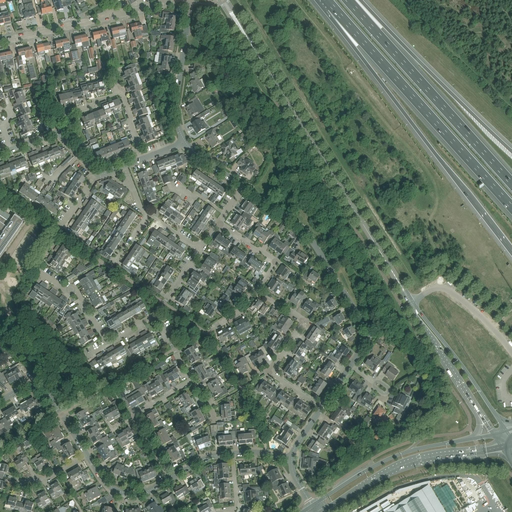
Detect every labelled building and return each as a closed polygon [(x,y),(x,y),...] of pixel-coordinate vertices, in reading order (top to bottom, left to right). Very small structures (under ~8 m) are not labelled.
[(22,0),(23,3),(24,4),(19,5),(22,17),(24,16),(25,19),(30,17),(25,0),(22,0)] [(25,0),(30,17),(35,16),(34,9),(33,9),(31,2),(32,2),(31,0),(25,0)] [(46,0),(43,0),(47,13),(52,12),(51,7),(50,4),(48,4),(46,0)] [(52,0),(55,8),(56,8),(57,11),(63,9),(63,8),(72,5),(70,0),(71,0),(70,0),(52,0)] [(1,13),(2,16),(4,24),(6,23),(7,26),(11,24),(8,11),(1,13)] [(162,17),(162,19),(164,19),(163,23),(167,23),(174,24),(175,18),(171,17),(169,17),(169,13),(163,12),(162,17)] [(146,26),(142,27),(141,23),(135,24),(139,39),(142,38),(141,35),(148,33),(146,26)] [(173,31),(174,24),(167,23),(166,27),(161,26),(160,32),(161,32),(166,34),(167,30),(173,31)] [(135,24),(130,26),(132,33),(134,33),(135,36),(136,40),(139,39),(135,24)] [(118,28),(119,35),(120,38),(120,39),(125,38),(126,43),(130,42),(128,32),(125,33),(124,27),(118,28)] [(113,39),(120,38),(119,35),(118,28),(111,30),(112,36),(113,39)] [(105,31),(99,33),(100,39),(101,42),(106,41),(108,47),(112,46),(110,40),(109,35),(106,36),(105,31)] [(99,33),(92,34),(94,40),(96,40),(98,48),(102,47),(101,42),(100,39),(99,33)] [(82,46),(82,47),(89,46),(87,35),(84,36),(84,34),(80,35),(81,43),(82,46)] [(76,36),(76,38),(73,38),(75,45),(77,44),(78,47),(82,46),(81,43),(80,35),(76,36)] [(165,37),(161,36),(160,39),(164,40),(164,43),(173,45),(174,42),(174,40),(174,38),(165,37)] [(61,41),(63,47),(63,51),(70,50),(68,39),(61,41)] [(59,52),(63,51),(63,47),(61,41),(55,42),(56,49),(58,48),(59,52)] [(168,51),(172,52),(173,45),(165,44),(164,43),(163,47),(159,46),(159,50),(157,50),(157,53),(159,53),(165,54),(166,51),(168,51)] [(39,46),(36,47),(37,53),(38,53),(39,56),(45,55),(44,51),(42,45),(43,45),(42,44),(38,44),(39,46)] [(30,48),(24,49),(25,56),(26,59),(33,58),(32,54),(30,48)] [(25,56),(24,49),(17,51),(19,57),(16,58),(17,65),(21,64),(22,66),(23,66),(22,61),(26,60),(26,59),(25,56)] [(12,52),(5,54),(6,60),(7,60),(8,67),(14,65),(12,59),(13,58),(12,52)] [(158,63),(162,64),(171,65),(171,64),(170,64),(171,58),(167,58),(168,54),(165,54),(159,53),(158,63)] [(0,61),(3,61),(4,65),(5,65),(6,70),(9,70),(8,67),(7,60),(6,60),(5,54),(0,54),(0,61)] [(121,77),(122,79),(134,75),(137,74),(137,73),(135,68),(136,68),(135,64),(134,64),(129,66),(124,68),(126,72),(124,72),(125,76),(121,77)] [(170,65),(170,66),(171,65),(162,64),(162,67),(157,66),(156,72),(156,73),(164,74),(165,71),(169,71),(170,65)] [(33,66),(28,67),(31,80),(36,78),(33,66)] [(204,87),(197,77),(195,72),(190,76),(193,81),(190,83),(193,89),(192,89),(195,93),(204,87)] [(137,80),(134,75),(122,79),(123,82),(127,80),(128,83),(137,80)] [(127,90),(139,86),(137,80),(128,83),(129,87),(126,88),(127,90)] [(80,83),(81,88),(81,91),(82,96),(86,95),(87,99),(89,98),(86,86),(85,82),(80,83)] [(98,83),(92,84),(94,93),(97,93),(98,96),(101,96),(98,83)] [(141,91),(139,86),(127,90),(127,93),(131,91),(132,94),(132,95),(139,92),(139,91),(141,91)] [(82,96),(81,91),(81,88),(75,89),(75,90),(78,105),(81,104),(80,101),(83,100),(82,96)] [(14,98),(15,101),(24,97),(22,92),(23,92),(21,89),(8,92),(11,99),(14,98)] [(69,91),(70,93),(72,102),(75,102),(76,105),(78,105),(75,90),(69,91)] [(200,93),(203,99),(208,96),(205,91),(200,93)] [(139,92),(132,95),(132,94),(130,95),(131,98),(128,100),(129,102),(141,97),(139,92)] [(64,108),(67,107),(64,95),(61,96),(60,93),(58,94),(60,105),(64,104),(64,108)] [(191,105),(186,108),(189,112),(188,113),(191,117),(193,116),(194,115),(198,113),(199,112),(197,108),(202,105),(198,99),(197,99),(195,96),(192,98),(188,101),(191,105)] [(26,103),(24,97),(15,101),(16,104),(13,105),(14,108),(26,103)] [(134,106),(143,103),(141,97),(129,102),(130,104),(133,103),(134,106)] [(119,112),(118,110),(121,108),(117,98),(114,99),(114,100),(112,101),(113,102),(117,113),(119,112)] [(109,117),(107,114),(110,113),(107,104),(106,101),(103,102),(103,104),(101,105),(103,110),(106,118),(109,117)] [(107,104),(110,113),(114,112),(115,114),(117,113),(113,102),(107,104)] [(28,108),(26,103),(14,108),(15,110),(18,108),(19,112),(28,108)] [(145,108),(143,103),(134,106),(136,109),(132,111),(133,113),(145,108)] [(30,114),(28,108),(19,112),(21,115),(17,116),(18,118),(27,115),(30,114)] [(145,108),(133,113),(134,115),(137,114),(139,117),(148,114),(145,108)] [(106,118),(103,110),(98,112),(102,123),(108,121),(106,119),(106,118)] [(92,114),(96,123),(97,126),(102,123),(98,112),(92,114)] [(96,123),(92,114),(87,116),(91,128),(93,127),(92,124),(96,123)] [(201,114),(198,116),(194,119),(196,122),(192,124),(196,129),(194,130),(197,134),(206,129),(200,119),(203,117),(202,116),(201,114)] [(29,121),(27,115),(18,118),(19,122),(16,123),(17,125),(29,121)] [(89,129),(91,128),(87,116),(81,118),(85,130),(89,129)] [(143,119),(138,121),(139,124),(136,126),(137,128),(149,123),(147,118),(143,119)] [(29,121),(17,125),(18,128),(21,126),(22,130),(31,126),(33,125),(31,120),(29,121)] [(151,129),(149,123),(137,128),(138,130),(141,129),(142,132),(151,129)] [(23,133),(20,134),(21,136),(26,134),(27,136),(28,136),(31,135),(32,134),(31,133),(33,132),(31,126),(22,130),(23,133)] [(154,128),(151,129),(142,132),(144,135),(140,137),(141,139),(153,134),(156,133),(154,128)] [(213,148),(217,145),(220,143),(216,136),(218,135),(214,129),(207,133),(209,137),(207,138),(213,148)] [(156,133),(153,134),(141,139),(142,141),(145,140),(147,143),(155,140),(154,137),(158,136),(157,133),(156,133)] [(127,140),(122,142),(127,154),(129,154),(128,150),(131,149),(127,140)] [(226,144),(221,147),(224,150),(222,151),(224,155),(226,154),(227,155),(229,159),(232,157),(234,157),(238,154),(239,156),(243,152),(241,149),(239,150),(238,149),(235,143),(232,140),(230,141),(226,144)] [(122,142),(117,144),(120,153),(123,152),(124,155),(127,154),(122,142)] [(120,153),(117,144),(111,146),(116,158),(118,158),(117,154),(120,153)] [(52,150),(55,158),(64,154),(62,149),(59,150),(58,148),(56,145),(51,147),(52,150)] [(116,158),(111,146),(106,148),(109,157),(112,156),(113,160),(116,158)] [(50,160),(55,158),(52,150),(51,151),(48,147),(45,148),(50,160)] [(43,154),(41,154),(45,165),(48,164),(47,161),(50,160),(45,148),(42,149),(43,154)] [(99,148),(93,150),(98,161),(101,160),(102,164),(105,163),(100,151),(99,148)] [(106,148),(100,151),(105,163),(107,162),(106,158),(109,157),(106,148)] [(45,165),(41,154),(39,155),(37,151),(34,152),(39,164),(40,167),(45,165)] [(33,166),(39,164),(34,152),(28,154),(33,166)] [(180,154),(174,157),(177,164),(178,167),(183,165),(187,164),(187,163),(184,157),(184,155),(183,155),(184,156),(181,157),(180,156),(180,154)] [(22,156),(17,158),(22,168),(25,167),(26,169),(29,168),(28,166),(27,166),(24,159),(23,159),(22,156)] [(166,160),(163,161),(166,168),(171,166),(168,159),(167,156),(166,157),(165,158),(166,160)] [(14,157),(11,158),(16,171),(21,168),(17,158),(15,159),(14,157)] [(168,159),(171,166),(173,170),(178,168),(177,164),(174,157),(168,159)] [(9,165),(7,165),(10,173),(16,171),(11,158),(8,160),(9,165)] [(241,159),(240,160),(238,164),(243,168),(241,170),(247,175),(249,173),(250,173),(251,174),(255,169),(253,168),(255,166),(246,160),(245,162),(241,159)] [(166,168),(163,161),(157,163),(161,174),(161,173),(166,171),(167,171),(165,169),(166,168)] [(3,162),(0,163),(6,178),(11,176),(10,173),(7,165),(5,166),(3,162)] [(142,173),(138,175),(140,181),(148,178),(147,175),(148,174),(147,172),(147,170),(141,172),(142,173)] [(197,170),(192,177),(197,181),(202,174),(197,170)] [(78,174),(75,178),(75,179),(81,184),(85,179),(78,174)] [(207,177),(202,174),(197,181),(202,184),(207,177)] [(201,187),(200,187),(205,191),(212,181),(207,177),(202,184),(201,187)] [(149,182),(148,178),(140,181),(143,186),(154,182),(153,180),(149,182)] [(71,184),(78,189),(81,184),(75,179),(73,182),(71,181),(69,183),(71,184)] [(101,182),(100,183),(100,184),(106,188),(103,192),(108,195),(116,184),(113,182),(109,179),(101,182)] [(212,191),(217,184),(212,181),(205,191),(206,192),(207,191),(210,194),(212,191)] [(142,193),(152,189),(156,188),(154,184),(155,183),(154,182),(143,186),(145,192),(142,193)] [(24,185),(22,188),(19,192),(24,195),(29,189),(30,186),(25,183),(24,185)] [(70,187),(68,189),(74,194),(78,189),(71,184),(69,183),(68,185),(70,187)] [(119,186),(116,184),(108,195),(113,199),(115,197),(122,186),(120,185),(119,186)] [(215,198),(213,200),(211,202),(212,203),(222,188),(217,184),(212,191),(215,193),(213,197),(215,198)] [(29,189),(24,195),(29,199),(34,192),(35,190),(35,189),(30,186),(29,189)] [(122,186),(115,197),(120,200),(121,198),(123,199),(129,191),(126,189),(125,190),(121,187),(122,186)] [(216,201),(219,196),(222,198),(227,191),(222,188),(212,203),(214,204),(216,201)] [(61,192),(64,195),(67,196),(71,199),(72,199),(73,199),(74,198),(74,197),(73,196),(74,194),(68,189),(66,192),(63,190),(62,189),(61,192)] [(146,194),(147,198),(155,195),(154,195),(156,194),(155,191),(153,192),(152,189),(142,193),(142,194),(143,194),(143,195),(146,194)] [(29,199),(34,202),(39,196),(34,192),(29,199)] [(34,202),(33,204),(38,208),(39,206),(40,205),(45,196),(43,195),(41,197),(39,196),(34,202)] [(155,195),(147,198),(149,203),(152,202),(152,203),(153,204),(155,204),(156,204),(157,203),(159,203),(160,202),(160,201),(156,198),(155,195)] [(46,196),(45,196),(40,205),(45,208),(49,202),(51,200),(46,196)] [(85,202),(98,211),(101,206),(92,200),(91,202),(86,199),(85,202)] [(49,202),(45,208),(50,212),(54,205),(55,203),(57,202),(54,200),(52,203),(49,202)] [(241,209),(244,211),(242,214),(251,219),(252,217),(248,214),(254,206),(253,206),(255,203),(250,200),(249,203),(246,201),(241,209)] [(86,208),(85,210),(94,216),(98,211),(85,202),(83,205),(86,208)] [(167,202),(162,208),(160,212),(165,215),(170,209),(172,205),(167,202)] [(54,205),(50,212),(55,215),(56,214),(56,213),(57,212),(59,209),(60,208),(57,206),(58,205),(55,203),(54,205)] [(209,206),(205,211),(212,216),(216,211),(209,206)] [(0,255),(23,222),(14,216),(11,220),(10,219),(13,215),(13,214),(11,217),(0,209),(0,255)] [(80,209),(78,212),(91,221),(94,216),(85,210),(84,211),(80,209)] [(175,212),(170,209),(165,215),(165,216),(164,217),(164,218),(164,219),(165,219),(167,219),(168,218),(170,219),(175,212)] [(122,213),(123,214),(133,221),(137,216),(130,211),(128,214),(123,210),(122,213)] [(205,211),(202,216),(209,221),(210,221),(211,219),(211,218),(212,216),(205,211)] [(80,218),(78,220),(88,226),(91,221),(78,212),(76,215),(80,218)] [(175,212),(170,219),(169,221),(170,222),(170,223),(173,225),(175,222),(180,215),(175,212)] [(125,219),(123,221),(130,226),(133,221),(123,214),(122,213),(120,214),(121,216),(125,219)] [(181,213),(180,215),(175,222),(180,226),(183,222),(185,219),(186,216),(181,213)] [(251,219),(242,214),(240,217),(237,215),(231,223),(236,226),(240,229),(243,224),(248,227),(249,226),(253,221),(251,219)] [(209,221),(202,216),(200,219),(197,217),(196,218),(195,219),(205,226),(209,221)] [(84,231),(88,226),(78,220),(77,221),(73,219),(71,222),(82,229),(84,231)] [(195,226),(204,232),(207,227),(205,226),(195,219),(194,221),(195,221),(193,225),(195,226)] [(118,222),(117,224),(127,231),(127,230),(128,229),(130,226),(123,221),(121,220),(120,222),(119,221),(118,222)] [(71,222),(69,224),(73,228),(72,230),(73,231),(71,233),(77,238),(78,238),(80,235),(80,234),(79,233),(82,229),(71,222)] [(256,226),(253,230),(254,230),(254,229),(256,231),(256,232),(253,235),(259,239),(259,240),(264,232),(266,228),(263,226),(261,224),(258,223),(256,226)] [(114,229),(114,230),(116,231),(117,232),(118,232),(123,236),(123,235),(125,233),(126,232),(127,231),(117,224),(116,225),(116,226),(114,229)] [(191,233),(194,235),(195,234),(198,236),(202,231),(203,232),(204,232),(195,226),(191,233)] [(156,241),(163,230),(161,228),(157,232),(155,231),(148,241),(154,244),(156,241)] [(270,241),(275,234),(267,228),(266,228),(259,240),(265,244),(268,239),(270,240),(270,241)] [(291,232),(289,234),(292,237),(294,238),(295,239),(297,236),(299,233),(292,229),(291,232)] [(161,244),(165,238),(164,236),(166,232),(163,230),(156,241),(154,244),(159,248),(161,244)] [(112,233),(111,235),(121,241),(122,240),(124,236),(123,235),(123,236),(118,232),(117,232),(115,235),(112,233)] [(216,247),(218,244),(220,246),(225,239),(223,238),(224,237),(220,234),(215,242),(212,240),(209,246),(212,248),(213,246),(215,247),(216,247)] [(278,241),(279,239),(279,237),(275,234),(270,241),(272,242),(273,242),(269,247),(275,251),(281,243),(278,241)] [(111,242),(117,246),(121,241),(111,235),(110,236),(113,239),(111,242)] [(161,244),(166,248),(173,237),(170,235),(167,239),(165,238),(161,244)] [(176,239),(173,237),(166,248),(171,251),(175,244),(174,243),(176,239)] [(227,249),(231,243),(225,239),(220,246),(224,249),(221,252),(226,255),(230,250),(229,251),(227,249)] [(104,244),(107,247),(114,251),(117,246),(111,242),(108,245),(105,243),(104,244)] [(175,256),(176,255),(183,244),(180,242),(177,245),(175,244),(171,251),(168,254),(173,258),(174,256),(175,256)] [(289,249),(290,248),(291,246),(286,242),(284,245),(281,243),(275,251),(281,255),(284,250),(287,252),(289,249)] [(183,244),(176,255),(175,256),(181,261),(186,254),(184,253),(185,251),(184,250),(186,246),(183,244)] [(58,245),(56,248),(66,255),(69,257),(70,257),(73,252),(63,245),(62,247),(58,245)] [(133,250),(140,254),(142,251),(145,253),(146,252),(143,249),(137,245),(133,250)] [(111,256),(114,251),(107,247),(104,252),(99,248),(96,251),(106,258),(108,255),(111,256)] [(57,254),(56,256),(63,260),(64,259),(66,260),(67,260),(69,257),(56,248),(54,250),(57,254)] [(232,252),(230,250),(226,255),(230,258),(231,256),(236,259),(241,252),(235,248),(232,252)] [(295,251),(290,248),(289,249),(287,252),(284,256),(288,259),(289,257),(295,261),(294,263),(303,269),(305,265),(304,264),(306,261),(307,261),(307,260),(308,258),(302,254),(302,255),(299,253),(298,256),(294,253),(295,251)] [(133,250),(130,255),(140,261),(141,259),(138,257),(140,254),(133,250)] [(247,256),(241,252),(236,259),(241,262),(240,264),(243,266),(246,261),(244,260),(247,256)] [(49,258),(59,265),(63,268),(66,263),(63,260),(56,256),(55,257),(51,255),(49,258)] [(126,260),(133,264),(135,261),(139,263),(140,261),(130,255),(126,260)] [(207,260),(205,264),(213,269),(217,264),(218,265),(221,262),(211,255),(210,255),(212,256),(210,259),(207,257),(205,259),(207,260)] [(250,267),(253,269),(258,262),(256,260),(257,259),(253,257),(249,264),(246,262),(247,261),(246,261),(243,266),(248,270),(250,267)] [(63,268),(59,265),(49,258),(47,260),(51,263),(50,266),(53,268),(52,269),(51,269),(58,274),(63,268)] [(128,268),(126,270),(131,274),(136,267),(133,264),(126,260),(123,265),(128,268)] [(264,265),(258,262),(253,269),(257,271),(254,274),(256,276),(255,277),(258,280),(262,274),(259,273),(264,265)] [(163,266),(167,268),(164,271),(171,276),(175,271),(168,266),(168,267),(164,264),(163,266)] [(210,274),(213,269),(205,264),(201,269),(205,272),(203,274),(208,277),(209,279),(212,275),(210,274)] [(282,266),(280,269),(276,274),(281,277),(285,280),(290,271),(282,266)] [(159,273),(158,274),(168,281),(171,276),(164,271),(162,275),(159,273)] [(193,276),(191,278),(199,283),(201,280),(203,282),(204,282),(205,282),(207,278),(209,279),(208,277),(203,274),(201,277),(194,272),(192,276),(193,276)] [(315,283),(317,280),(320,276),(313,272),(311,275),(306,272),(302,278),(311,283),(312,281),(315,283)] [(89,273),(84,276),(85,279),(80,282),(83,287),(90,283),(94,281),(89,274),(89,273)] [(298,282),(302,276),(297,273),(293,279),(298,282)] [(164,286),(168,281),(158,274),(157,276),(160,278),(158,281),(164,286)] [(245,291),(246,289),(247,289),(250,286),(243,281),(244,278),(240,275),(237,280),(237,281),(240,283),(238,286),(245,291)] [(199,288),(197,286),(199,283),(191,278),(187,284),(193,288),(192,291),(190,290),(192,291),(196,294),(199,290),(199,289),(199,288)] [(281,285),(283,287),(288,291),(291,292),(293,289),(290,288),(285,284),(281,281),(277,278),(275,281),(273,279),(267,288),(269,289),(269,290),(270,290),(275,293),(281,285)] [(94,281),(83,287),(86,292),(96,287),(97,286),(94,281)] [(148,287),(155,292),(157,289),(161,291),(164,286),(158,281),(155,285),(151,282),(148,287)] [(36,297),(45,284),(43,282),(39,286),(37,284),(31,294),(36,297)] [(48,286),(45,284),(36,297),(41,301),(47,291),(46,290),(48,286)] [(241,297),(245,291),(238,286),(235,289),(233,287),(232,287),(231,286),(227,291),(235,297),(237,294),(241,297)] [(89,298),(96,294),(99,292),(97,288),(96,287),(86,292),(89,298)] [(47,291),(41,301),(46,304),(55,291),(53,289),(49,292),(47,291)] [(185,290),(181,295),(189,301),(192,296),(194,297),(196,294),(192,291),(190,290),(188,292),(185,290)] [(58,292),(55,291),(46,304),(51,307),(53,305),(57,298),(56,297),(58,292)] [(235,297),(227,291),(224,296),(220,302),(221,303),(220,304),(226,308),(230,302),(234,296),(235,297)] [(301,292),(298,296),(296,295),(297,293),(294,291),(291,295),(293,297),(290,301),(297,305),(300,300),(303,302),(307,296),(301,292)] [(104,294),(101,295),(99,292),(96,294),(89,298),(92,303),(103,297),(105,295),(104,294)] [(185,307),(183,309),(188,313),(190,310),(189,308),(186,306),(189,301),(181,295),(178,299),(177,297),(175,300),(185,307)] [(59,299),(57,298),(53,305),(57,308),(65,297),(62,296),(59,299)] [(67,311),(68,310),(70,309),(69,309),(66,307),(67,305),(66,304),(68,299),(65,297),(57,308),(61,310),(58,313),(63,317),(67,311)] [(106,303),(103,297),(92,303),(95,308),(102,304),(103,306),(106,303)] [(213,314),(214,311),(212,310),(213,309),(214,309),(215,309),(217,306),(211,302),(206,298),(203,301),(206,303),(201,310),(205,313),(211,318),(214,315),(213,314)] [(331,311),(336,309),(335,308),(338,306),(334,299),(330,302),(328,299),(325,301),(323,303),(326,308),(324,309),(327,314),(331,311)] [(252,303),(251,305),(248,309),(253,312),(255,309),(258,311),(263,304),(264,303),(258,300),(257,301),(256,301),(256,302),(254,305),(252,303)] [(142,311),(141,310),(146,307),(142,302),(138,304),(136,301),(131,304),(137,314),(142,311)] [(308,301),(305,305),(302,309),(303,310),(303,309),(308,312),(308,313),(310,315),(312,311),(315,313),(318,309),(320,306),(315,302),(313,305),(308,301)] [(128,305),(125,307),(128,310),(132,317),(137,314),(131,304),(129,302),(127,303),(128,305)] [(263,304),(258,311),(258,312),(261,314),(259,317),(264,321),(268,315),(265,314),(269,308),(267,307),(267,306),(266,306),(263,304),(264,304),(264,303),(263,304)] [(122,309),(120,310),(126,320),(132,317),(128,310),(124,312),(122,309)] [(115,313),(117,316),(121,323),(126,320),(120,310),(119,311),(121,314),(117,316),(115,313)] [(67,320),(70,325),(80,319),(77,314),(74,315),(72,312),(65,316),(64,317),(67,320)] [(110,316),(116,326),(117,329),(121,327),(120,326),(122,325),(121,323),(117,316),(115,313),(110,316)] [(335,314),(331,316),(329,317),(333,323),(335,322),(338,326),(342,323),(342,322),(345,320),(341,314),(337,317),(335,314)] [(281,323),(289,328),(293,322),(291,321),(291,320),(290,320),(282,315),(278,320),(281,323)] [(116,326),(110,316),(108,317),(110,320),(106,322),(106,323),(107,323),(110,329),(110,330),(112,329),(113,331),(117,329),(116,326)] [(321,321),(316,325),(317,325),(318,326),(320,327),(323,325),(330,320),(328,317),(321,321)] [(81,321),(80,319),(70,325),(73,330),(87,322),(85,319),(81,321)] [(234,324),(238,331),(239,333),(239,332),(240,334),(247,331),(246,329),(251,326),(247,319),(244,321),(243,319),(234,324)] [(49,321),(47,323),(54,330),(55,328),(51,324),(53,323),(49,320),(49,321)] [(73,330),(76,335),(86,329),(85,328),(89,325),(87,322),(73,330)] [(277,332),(278,329),(282,332),(281,332),(282,333),(283,332),(285,334),(289,328),(281,323),(279,326),(276,324),(274,326),(273,325),(271,328),(274,330),(277,332)] [(314,327),(310,333),(317,338),(319,335),(322,337),(326,332),(320,327),(318,326),(316,329),(314,327)] [(344,336),(346,335),(348,339),(353,336),(352,335),(356,333),(352,327),(347,329),(346,327),(340,330),(344,336)] [(226,340),(225,338),(226,338),(228,337),(229,338),(235,335),(234,332),(231,328),(228,330),(226,331),(225,329),(222,331),(221,331),(218,333),(217,333),(220,337),(218,338),(220,340),(221,339),(221,340),(222,342),(226,340)] [(87,331),(86,329),(76,335),(79,334),(82,339),(93,332),(91,329),(87,331)] [(274,338),(272,341),(280,346),(283,340),(278,337),(280,334),(277,332),(274,330),(270,335),(274,338)] [(146,331),(143,332),(151,346),(156,343),(151,334),(149,335),(146,331)] [(95,335),(93,332),(82,339),(79,340),(82,346),(92,340),(91,338),(95,335)] [(146,349),(151,346),(143,332),(140,334),(142,339),(140,340),(146,349)] [(309,340),(307,343),(314,348),(315,348),(318,343),(315,341),(317,338),(310,333),(306,339),(309,340)] [(135,337),(133,338),(140,352),(146,349),(140,340),(138,341),(135,337)] [(131,348),(128,350),(131,354),(134,353),(135,355),(140,352),(133,338),(130,340),(131,345),(130,346),(131,348)] [(276,352),(280,346),(272,341),(270,344),(266,341),(263,345),(269,354),(272,349),(276,352)] [(185,352),(189,358),(196,354),(194,350),(198,348),(196,346),(197,345),(196,342),(190,346),(191,349),(189,350),(189,349),(188,350),(185,352)] [(306,349),(309,352),(310,351),(311,351),(314,348),(307,343),(305,345),(300,342),(296,348),(303,353),(306,349)] [(337,347),(341,349),(338,353),(346,357),(350,351),(339,344),(337,347)] [(131,361),(134,359),(131,354),(128,350),(127,347),(124,349),(123,346),(117,350),(121,357),(127,353),(131,361)] [(259,353),(256,355),(261,363),(264,362),(263,361),(267,359),(264,354),(267,352),(263,346),(258,349),(259,351),(258,352),(259,353)] [(123,359),(121,357),(117,350),(116,350),(113,347),(110,348),(118,362),(123,359)] [(109,355),(107,356),(111,363),(113,365),(118,362),(110,348),(107,350),(109,355)] [(297,357),(296,359),(304,365),(303,364),(305,360),(304,359),(305,358),(301,356),(303,353),(296,348),(292,353),(297,357)] [(389,352),(383,360),(387,363),(392,354),(389,352)] [(102,353),(99,354),(106,366),(111,363),(107,356),(105,357),(102,353)] [(335,362),(337,360),(342,363),(346,357),(338,353),(337,355),(333,353),(333,354),(331,353),(328,357),(327,357),(335,362)] [(101,369),(106,366),(99,354),(97,356),(98,359),(93,362),(95,366),(98,364),(101,369)] [(196,354),(189,358),(192,364),(197,361),(199,364),(197,365),(199,363),(204,361),(201,356),(198,357),(196,354)] [(247,356),(245,357),(247,361),(249,363),(252,361),(253,363),(255,367),(259,365),(258,365),(261,363),(256,355),(253,357),(252,355),(251,356),(250,354),(247,356)] [(379,365),(380,366),(383,363),(381,361),(378,359),(374,356),(373,356),(372,357),(371,360),(370,361),(368,360),(365,364),(370,368),(372,369),(372,370),(371,370),(374,372),(379,365)] [(324,362),(327,364),(325,367),(332,372),(336,366),(333,365),(335,362),(327,357),(324,362)] [(197,365),(200,363),(201,366),(195,369),(199,375),(206,371),(204,368),(208,366),(207,363),(210,361),(208,358),(204,361),(199,363),(197,365)] [(244,358),(238,361),(237,361),(235,362),(235,363),(238,369),(236,370),(238,374),(240,373),(242,375),(248,371),(245,365),(248,364),(244,358)] [(297,368),(299,369),(301,368),(304,365),(296,359),(294,362),(292,360),(288,366),(295,371),(297,368)] [(171,373),(175,380),(179,378),(180,378),(180,377),(181,377),(176,368),(179,366),(176,360),(173,361),(172,362),(175,366),(173,367),(173,368),(169,370),(171,373)] [(388,362),(385,366),(382,371),(387,374),(386,375),(394,381),(399,372),(394,369),(395,367),(388,362)] [(11,373),(15,380),(21,377),(18,371),(21,370),(23,374),(28,371),(27,370),(19,363),(18,364),(12,368),(9,369),(11,373)] [(295,371),(288,366),(284,372),(291,377),(291,376),(294,379),(296,376),(293,374),(295,371)] [(319,375),(324,379),(326,376),(328,378),(332,372),(325,367),(323,370),(320,368),(316,373),(319,375)] [(206,371),(199,375),(202,382),(208,378),(209,381),(212,379),(215,377),(218,376),(215,372),(212,374),(210,369),(206,371)] [(165,372),(159,375),(160,376),(163,381),(166,379),(169,384),(175,380),(171,373),(169,370),(165,372)] [(0,381),(3,380),(6,378),(9,383),(9,384),(12,382),(14,383),(15,382),(15,381),(15,380),(11,373),(8,375),(6,371),(1,374),(0,373),(0,372),(0,381)] [(318,382),(316,385),(323,390),(327,384),(322,381),(324,379),(319,375),(315,380),(318,382)] [(157,394),(163,390),(160,384),(164,382),(163,381),(160,376),(154,380),(156,383),(152,385),(157,394)] [(219,387),(223,384),(218,376),(215,377),(212,379),(214,382),(208,385),(211,391),(219,387)] [(137,380),(133,382),(137,390),(135,391),(135,392),(137,395),(134,397),(138,405),(144,401),(142,397),(145,395),(145,394),(144,393),(141,388),(141,387),(137,380)] [(362,394),(359,392),(363,387),(355,381),(353,383),(352,384),(353,384),(349,389),(353,392),(356,394),(353,400),(356,402),(356,401),(357,400),(360,396),(362,394)] [(261,393),(262,392),(265,394),(270,386),(268,385),(268,384),(265,382),(263,385),(260,383),(255,390),(261,393)] [(147,383),(141,387),(141,388),(144,393),(148,391),(149,393),(151,397),(155,395),(155,396),(158,395),(157,394),(152,385),(149,387),(147,383)] [(319,396),(323,390),(316,385),(314,388),(311,386),(309,389),(312,391),(319,396)] [(271,386),(270,386),(265,394),(268,396),(267,398),(272,401),(278,393),(275,391),(276,390),(272,387),(272,388),(270,386),(271,386)] [(221,394),(222,396),(228,393),(225,389),(224,388),(221,390),(219,387),(211,391),(215,397),(221,394)] [(280,394),(278,393),(272,401),(277,405),(279,401),(282,403),(281,405),(283,403),(288,395),(287,396),(286,395),(286,394),(282,391),(280,394)] [(125,404),(127,408),(128,408),(131,406),(132,408),(138,405),(134,397),(130,399),(128,395),(127,397),(124,392),(120,395),(125,404)] [(182,403),(190,399),(189,396),(189,395),(188,395),(187,393),(184,395),(184,394),(175,399),(177,402),(180,400),(182,403)] [(372,402),(373,402),(373,401),(374,399),(367,394),(363,399),(360,397),(361,395),(362,394),(360,396),(357,400),(356,401),(362,405),(363,404),(365,405),(366,403),(369,405),(372,402)] [(396,411),(394,410),(394,412),(401,416),(404,411),(400,409),(401,406),(403,407),(407,398),(399,394),(396,401),(395,400),(392,406),(397,408),(396,411)] [(288,395),(283,403),(281,405),(285,408),(290,411),(293,406),(296,402),(293,401),(294,399),(290,397),(288,396),(288,395)] [(221,406),(222,413),(231,412),(231,408),(235,407),(234,401),(231,402),(230,396),(227,398),(227,402),(228,405),(224,405),(224,406),(221,406)] [(37,412),(43,409),(39,401),(38,401),(39,402),(36,404),(33,398),(27,402),(32,410),(35,408),(37,412)] [(181,409),(184,414),(191,410),(190,411),(188,408),(191,406),(194,404),(190,399),(182,403),(184,407),(181,409)] [(110,410),(115,419),(121,416),(119,412),(118,411),(121,409),(121,410),(119,406),(116,401),(112,403),(114,406),(115,407),(115,408),(110,410)] [(295,408),(293,406),(290,411),(298,417),(306,405),(305,405),(303,404),(304,404),(300,401),(295,408)] [(32,410),(27,402),(21,405),(24,411),(22,412),(20,410),(21,411),(24,417),(27,422),(31,421),(29,417),(31,416),(29,411),(32,410)] [(306,405),(298,417),(304,420),(311,409),(308,406),(307,407),(305,406),(306,405)] [(336,414),(336,415),(343,420),(346,415),(349,417),(352,414),(349,410),(350,409),(348,408),(348,407),(346,405),(344,405),(343,405),(343,406),(342,406),(342,407),(340,410),(339,410),(337,410),(336,412),(336,414)] [(375,421),(382,426),(388,418),(384,415),(386,413),(382,410),(383,409),(378,406),(374,412),(375,413),(374,415),(378,418),(375,421)] [(15,407),(9,410),(13,418),(17,416),(19,420),(24,417),(21,411),(18,412),(15,407)] [(88,412),(88,411),(85,407),(80,410),(81,412),(76,415),(80,421),(88,417),(86,414),(88,412)] [(155,409),(147,414),(148,416),(145,418),(148,423),(156,419),(154,415),(158,413),(155,409)] [(192,416),(194,420),(202,415),(201,412),(200,411),(199,409),(196,411),(193,412),(191,410),(184,414),(186,413),(189,418),(192,416)] [(13,418),(9,410),(3,414),(6,419),(3,420),(5,424),(7,427),(13,424),(10,420),(13,418)] [(104,414),(107,419),(109,423),(115,419),(110,410),(104,414)] [(231,412),(222,413),(222,416),(222,417),(222,419),(226,419),(229,419),(229,422),(236,421),(235,411),(231,412)] [(194,427),(190,429),(192,432),(196,430),(197,429),(202,427),(200,424),(202,423),(203,423),(203,422),(206,421),(202,415),(194,420),(191,422),(193,425),(194,427)] [(340,424),(343,420),(336,415),(334,415),(332,418),(333,421),(336,423),(334,426),(337,428),(341,430),(343,426),(340,424)] [(367,416),(362,424),(368,428),(369,426),(368,425),(369,424),(372,420),(367,416)] [(89,428),(91,427),(96,423),(93,418),(90,420),(88,417),(80,421),(83,427),(87,425),(89,428)] [(156,419),(148,423),(150,426),(149,426),(150,428),(150,427),(151,429),(154,427),(155,428),(157,426),(159,429),(165,425),(162,420),(158,422),(156,419)] [(0,420),(0,434),(0,435),(4,433),(4,434),(9,431),(7,427),(5,424),(3,426),(0,421),(0,420)] [(91,438),(99,433),(98,430),(101,428),(98,422),(96,423),(91,427),(92,429),(87,432),(89,435),(88,435),(89,436),(91,438)] [(285,423),(286,424),(282,429),(284,430),(282,433),(290,439),(289,438),(291,436),(291,437),(294,433),(291,431),(292,428),(293,428),(291,427),(285,423)] [(159,429),(161,428),(162,430),(159,432),(160,432),(157,434),(160,440),(168,435),(166,431),(169,429),(166,424),(165,425),(159,429)] [(331,427),(326,424),(322,429),(329,434),(331,436),(334,433),(337,428),(334,426),(332,424),(331,427)] [(51,426),(43,431),(47,436),(48,439),(53,437),(61,432),(57,427),(52,430),(50,427),(51,427),(51,426)] [(139,439),(135,432),(133,434),(129,428),(124,432),(129,441),(132,439),(134,442),(139,439)] [(245,435),(244,428),(240,429),(240,431),(237,431),(235,432),(235,438),(238,438),(239,440),(239,441),(240,445),(246,444),(245,435)] [(255,430),(252,430),(249,430),(249,434),(245,435),(245,431),(245,428),(244,428),(245,435),(246,444),(249,444),(250,444),(252,443),(252,440),(253,440),(252,438),(252,437),(255,436),(255,430)] [(321,437),(319,439),(326,444),(331,436),(329,434),(322,429),(318,435),(321,437)] [(53,448),(63,442),(60,444),(59,442),(64,438),(61,432),(53,437),(55,440),(50,443),(53,448)] [(129,441),(124,432),(118,435),(120,439),(117,440),(116,438),(116,439),(118,443),(122,448),(126,446),(124,443),(129,441)] [(220,446),(226,446),(225,436),(225,432),(218,433),(218,438),(219,443),(220,446)] [(229,436),(225,436),(226,446),(229,446),(231,446),(231,445),(232,445),(232,442),(233,442),(233,440),(232,439),(235,438),(235,432),(233,432),(229,432),(229,433),(229,436)] [(100,444),(102,443),(108,439),(107,437),(106,437),(104,434),(101,436),(99,433),(91,438),(94,444),(99,441),(101,444),(100,444)] [(202,439),(206,448),(209,447),(210,447),(210,446),(212,446),(211,442),(209,437),(208,433),(205,434),(206,437),(202,439)] [(290,439),(282,433),(279,436),(278,435),(274,441),(274,440),(281,446),(281,445),(283,443),(286,445),(288,441),(288,440),(289,439),(290,439)] [(168,435),(160,440),(162,443),(161,443),(162,444),(163,445),(166,444),(169,442),(171,445),(177,442),(174,436),(170,438),(168,435)] [(191,437),(188,438),(191,445),(194,444),(194,445),(197,444),(198,446),(198,447),(200,450),(201,451),(202,450),(203,449),(206,448),(202,439),(201,435),(197,436),(192,438),(191,437)] [(102,443),(100,444),(102,443),(104,446),(98,449),(102,455),(113,448),(112,445),(108,439),(102,443)] [(326,444),(319,439),(316,443),(313,440),(308,448),(311,450),(312,450),(317,453),(321,447),(323,448),(326,444)] [(64,443),(63,442),(53,448),(54,448),(56,447),(59,452),(62,451),(64,454),(65,453),(73,448),(70,443),(64,446),(63,443),(64,443)] [(169,456),(170,457),(178,452),(176,449),(180,447),(177,442),(171,445),(172,448),(169,449),(170,450),(169,450),(166,451),(168,456),(169,456)] [(73,448),(65,453),(67,456),(63,458),(65,461),(72,457),(76,454),(73,448)] [(113,448),(102,455),(105,461),(108,459),(110,462),(114,459),(118,457),(113,448)] [(178,452),(170,457),(172,460),(171,460),(172,461),(173,463),(176,461),(177,461),(178,461),(179,463),(181,462),(187,459),(184,455),(184,454),(182,450),(178,452)] [(15,463),(19,470),(26,466),(24,462),(28,460),(28,461),(29,461),(24,454),(17,458),(18,460),(15,463)] [(32,460),(36,468),(37,467),(39,471),(46,467),(44,464),(48,461),(48,462),(49,462),(44,455),(37,459),(36,458),(32,460)] [(307,459),(305,459),(304,458),(303,468),(308,469),(308,473),(314,474),(315,469),(312,469),(313,461),(321,462),(322,459),(319,458),(311,456),(308,455),(307,459)] [(114,473),(120,476),(124,467),(119,465),(120,461),(119,460),(116,461),(112,464),(114,467),(113,468),(111,470),(114,473)] [(149,469),(146,471),(150,479),(156,477),(153,471),(156,469),(153,463),(149,464),(148,465),(149,469)] [(0,476),(2,477),(3,473),(4,473),(7,474),(9,466),(1,464),(0,468),(0,467),(0,476)] [(248,465),(249,475),(252,474),(253,476),(259,476),(259,472),(258,467),(258,468),(255,468),(255,464),(250,465),(248,466),(248,465)] [(245,466),(245,465),(241,466),(241,468),(238,469),(238,476),(242,475),(242,480),(245,479),(245,475),(249,475),(248,465),(247,465),(248,466),(245,466)] [(80,467),(74,471),(78,479),(81,477),(84,481),(90,478),(85,470),(85,471),(86,471),(83,473),(80,467)] [(130,469),(124,467),(120,476),(127,479),(129,473),(131,474),(131,475),(132,475),(135,474),(134,470),(133,467),(131,468),(130,469)] [(141,476),(143,482),(150,479),(146,471),(142,472),(141,468),(135,470),(137,474),(137,478),(141,476)] [(280,483),(279,483),(278,480),(282,478),(281,478),(280,476),(277,470),(278,469),(268,474),(272,481),(270,482),(272,487),(280,483)] [(74,471),(68,474),(71,480),(68,481),(68,480),(72,488),(78,485),(75,480),(78,479),(74,471)] [(215,479),(214,479),(214,483),(223,482),(226,481),(227,481),(227,478),(229,478),(228,474),(227,472),(227,471),(218,472),(214,472),(215,479)] [(199,482),(196,479),(189,483),(191,487),(190,487),(192,491),(198,487),(199,490),(205,487),(204,485),(202,481),(199,482)] [(218,487),(218,488),(220,488),(220,492),(229,491),(230,491),(229,491),(229,489),(230,489),(229,484),(227,484),(226,481),(223,482),(214,483),(214,484),(213,484),(214,487),(218,487)] [(48,492),(51,496),(53,499),(60,495),(58,492),(62,490),(58,483),(51,487),(52,489),(53,490),(49,492),(48,492)] [(280,483),(272,487),(274,491),(278,489),(279,490),(280,492),(282,497),(292,492),(291,492),(288,486),(287,486),(286,484),(287,484),(286,484),(281,487),(279,484),(280,483)] [(182,485),(174,489),(176,493),(175,493),(177,497),(179,499),(184,496),(190,493),(189,491),(187,487),(184,489),(182,485)] [(93,500),(97,498),(101,496),(101,495),(98,492),(99,491),(96,487),(88,492),(84,494),(89,502),(92,500),(93,500)] [(255,488),(250,488),(250,492),(246,492),(246,493),(247,493),(247,495),(246,495),(247,502),(246,502),(252,502),(252,505),(255,505),(255,506),(258,506),(261,506),(260,501),(257,501),(257,497),(258,497),(257,488),(255,488)] [(229,491),(220,492),(220,496),(218,496),(219,498),(218,498),(219,503),(228,502),(227,502),(227,498),(231,498),(230,494),(229,494),(229,491),(230,491),(229,491)] [(36,502),(36,501),(35,501),(38,505),(39,508),(47,504),(45,501),(49,499),(47,496),(44,492),(38,496),(40,499),(36,502)] [(177,502),(176,499),(173,495),(170,497),(168,493),(161,497),(163,501),(162,501),(164,505),(169,502),(171,505),(177,502)] [(12,506),(11,509),(19,511),(21,503),(21,504),(17,503),(18,499),(10,497),(9,499),(7,498),(5,505),(12,506)] [(105,505),(103,511),(112,511),(114,509),(109,508),(109,506),(104,497),(97,501),(100,505),(103,503),(105,505)] [(427,511),(419,497),(404,507),(395,511),(427,511)] [(204,506),(199,509),(200,511),(210,511),(211,511),(209,508),(212,506),(209,500),(203,504),(204,506)] [(32,511),(33,508),(34,503),(26,501),(25,505),(21,504),(21,503),(19,511),(20,511),(32,511)] [(159,509),(155,502),(147,507),(149,511),(150,511),(164,511),(162,507),(159,509)]
